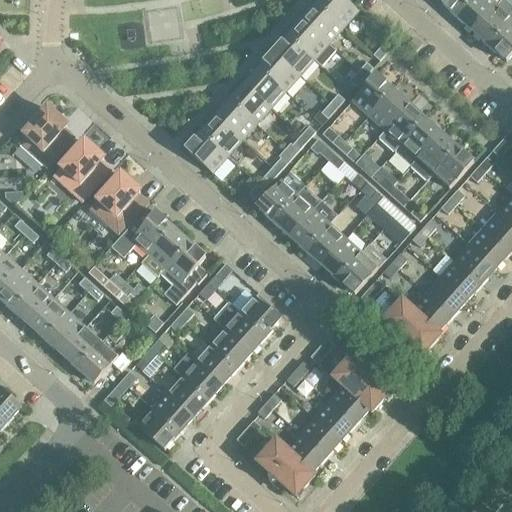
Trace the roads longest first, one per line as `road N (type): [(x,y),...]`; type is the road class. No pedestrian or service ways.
road 1 (residential): [(275,511),(203,448),(331,304),(57,58)]
road 2 (residential): [(511,307),(330,511)]
road 3 (residential): [(0,509),(75,416),(0,338)]
road 4 (residential): [(511,98),(396,0)]
